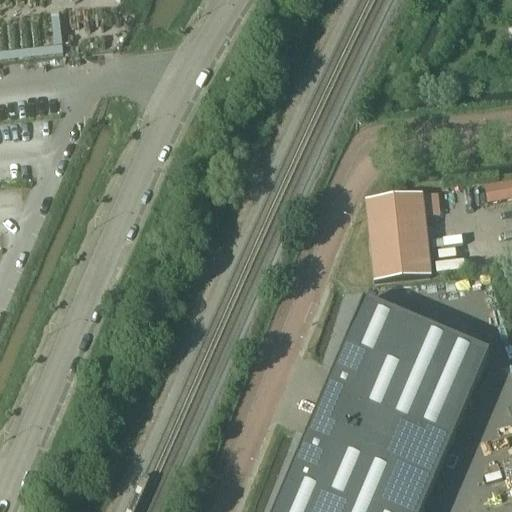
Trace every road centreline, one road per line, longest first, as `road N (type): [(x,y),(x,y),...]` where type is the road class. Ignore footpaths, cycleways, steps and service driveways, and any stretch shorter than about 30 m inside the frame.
road 1 (unclassified): [(0,505),(141,161),(233,0)]
road 2 (unclassified): [(220,511),(359,175),(388,149),(511,135)]
